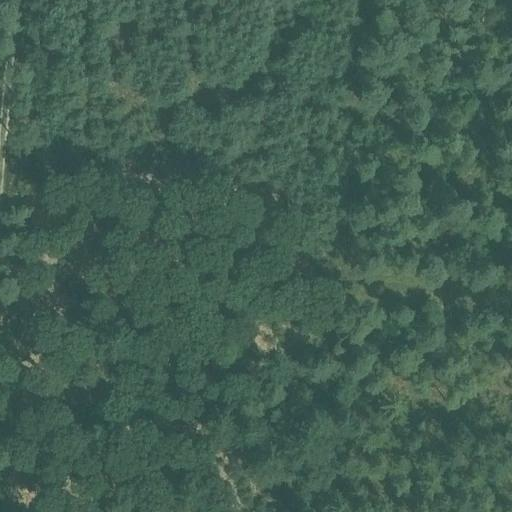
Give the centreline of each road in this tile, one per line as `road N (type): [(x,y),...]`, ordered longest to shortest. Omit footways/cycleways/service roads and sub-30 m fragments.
road 1 (track): [(326,511),(366,0)]
road 2 (track): [(15,0),(0,202)]
road 3 (track): [(511,298),(342,287)]
